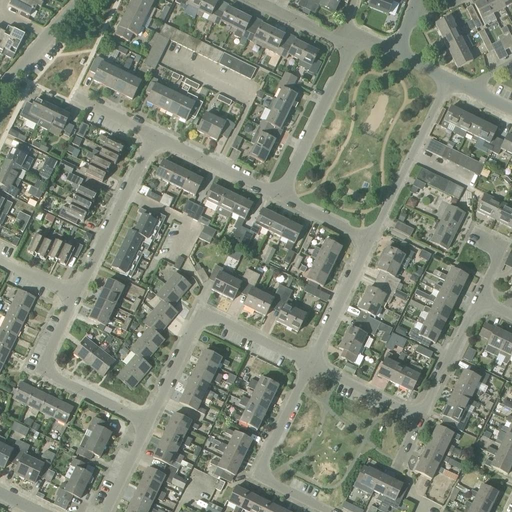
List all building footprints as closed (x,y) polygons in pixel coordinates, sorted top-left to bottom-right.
[(16,0),(16,1),(13,0),(12,0),(9,7),(22,13),(20,16),(28,21),(33,10),(35,11),(38,6),(25,0),(16,0)] [(25,0),(38,6),(41,8),(44,4),(42,3),(43,0),(25,0)] [(146,17),(151,7),(135,0),(132,0),(128,8),(146,17)] [(176,0),(175,3),(178,5),(180,6),(180,7),(185,10),(187,6),(198,11),(204,0),(176,0)] [(198,11),(196,16),(202,19),(204,14),(210,17),(208,21),(214,24),(219,12),(214,9),(217,3),(210,0),(204,0),(198,11)] [(310,12),(316,0),(305,0),(307,1),(303,9),(304,9),(301,14),(308,17),(310,12)] [(333,14),(339,0),(316,0),(310,12),(315,14),(319,7),(333,14)] [(401,6),(403,0),(371,0),(368,8),(388,16),(393,3),(401,6)] [(482,21),(493,15),(485,0),(484,0),(474,5),(482,21)] [(485,0),(493,15),(504,9),(499,0),(485,0)] [(511,0),(499,0),(504,9),(511,5),(511,0)] [(466,10),(471,20),(477,18),(471,7),(466,10)] [(141,27),(146,17),(128,8),(124,18),(141,27)] [(232,28),(239,14),(228,9),(225,15),(219,12),(214,24),(219,27),(221,22),(232,28)] [(247,40),(253,29),(248,26),(251,20),(239,14),(232,28),(230,32),(234,35),(234,37),(240,39),(241,38),(242,37),(243,38),(240,45),(244,47),(247,40)] [(440,36),(456,28),(450,17),(435,25),(440,36)] [(136,37),(141,27),(124,18),(115,36),(129,43),(133,35),(136,37)] [(477,18),(471,20),(475,28),(476,30),(481,28),(482,27),(477,18)] [(164,25),(159,35),(169,41),(172,42),(177,31),(164,25)] [(266,45),(273,31),(261,25),(258,31),(253,29),(247,40),(264,48),(266,45)] [(446,47),(461,39),(456,28),(440,36),(446,47)] [(1,55),(0,56),(0,59),(1,60),(2,57),(3,58),(5,57),(11,60),(12,59),(15,55),(25,35),(13,29),(9,37),(5,34),(1,41),(7,44),(1,56),(1,55)] [(177,31),(172,42),(177,45),(183,34),(177,31)] [(281,57),(286,45),(281,43),(284,36),(273,31),(266,45),(264,48),(281,57)] [(478,33),(478,34),(482,42),(488,39),(483,31),(478,33)] [(159,35),(154,33),(151,39),(166,47),(169,41),(159,35)] [(511,39),(509,33),(503,35),(510,49),(511,47),(511,39)] [(182,47),(188,36),(183,34),(177,45),(182,47)] [(504,52),(510,49),(503,35),(498,38),(504,52)] [(188,50),(193,39),(188,36),(182,47),(188,50)] [(164,52),(166,47),(151,39),(148,45),(152,47),(164,52)] [(193,52),(198,41),(193,39),(188,50),(193,52)] [(451,58),(466,50),(461,39),(446,47),(451,58)] [(494,51),(488,39),(482,42),(488,54),(494,51)] [(198,55),(203,44),(198,41),(193,52),(198,55)] [(299,61),(306,47),(295,42),(292,48),(286,45),(281,57),(286,59),(288,55),(299,61)] [(203,57),(208,46),(203,44),(198,55),(203,57)] [(208,60),(213,49),(208,46),(203,57),(208,60)] [(161,58),(164,52),(152,47),(150,52),(161,58)] [(306,47),(299,61),(297,66),(302,68),(308,71),(311,67),(317,53),(306,47)] [(213,63),(219,52),(213,49),(208,60),(213,63)] [(457,69),(472,61),(466,50),(451,58),(457,69)] [(158,64),(161,58),(150,52),(147,59),(158,64)] [(218,65),(224,54),(219,52),(213,63),(218,65)] [(224,68),(229,57),(224,54),(218,65),(224,68)] [(103,86),(112,68),(102,63),(104,61),(97,57),(90,72),(96,75),(93,81),(103,86)] [(229,70),(234,59),(229,57),(224,68),(229,70)] [(155,70),(158,64),(147,59),(143,65),(155,70)] [(234,73),(240,62),(234,59),(229,70),(234,73)] [(122,96),(131,77),(127,75),(131,65),(132,63),(127,61),(126,63),(113,91),(122,96)] [(113,91),(126,63),(126,62),(121,73),(112,68),(103,86),(113,91)] [(240,76),(245,65),(240,62),(234,73),(240,76)] [(245,78),(251,67),(245,65),(240,76),(245,78)] [(251,67),(245,78),(250,81),(256,70),(251,67)] [(294,85),(297,79),(285,73),(282,79),(294,85)] [(131,77),(122,96),(132,100),(141,82),(131,77)] [(157,108),(165,90),(156,85),(158,81),(153,79),(151,83),(150,83),(145,93),(150,95),(147,103),(157,108)] [(277,101),(291,108),(296,96),(290,93),(293,88),(281,82),(278,88),(282,90),(277,101)] [(166,112),(175,95),(165,90),(157,108),(166,112)] [(261,100),(264,95),(258,92),(256,98),(261,100)] [(176,117),(185,99),(175,95),(166,112),(176,117)] [(185,99),(176,117),(186,122),(188,118),(193,120),(195,119),(203,103),(196,100),(194,104),(185,99)] [(40,121),(47,105),(36,100),(29,114),(23,111),(19,117),(37,126),(40,121)] [(285,119),(291,108),(277,101),(271,112),(285,119)] [(40,121),(37,126),(48,131),(50,126),(58,111),(47,105),(40,121)] [(455,128),(462,113),(451,108),(442,126),(447,128),(448,125),(455,128)] [(51,127),(49,133),(58,138),(61,132),(69,116),(58,111),(50,126),(51,127)] [(280,130),(285,119),(271,112),(266,124),(262,122),(259,127),(272,133),(275,128),(280,130)] [(466,134),(474,119),(462,113),(455,128),(453,132),(457,134),(459,130),(466,134)] [(207,136),(216,119),(206,114),(197,132),(207,136)] [(216,119),(207,136),(217,141),(219,136),(227,140),(234,125),(226,121),(225,123),(216,119)] [(478,139),(485,124),(474,119),(466,134),(473,137),(472,141),(476,143),(478,139)] [(83,139),(89,127),(82,124),(76,136),(83,139)] [(492,153),(498,140),(493,137),(496,130),(485,124),(478,139),(484,142),(481,148),(486,150),(492,153)] [(69,138),(74,127),(69,125),(63,136),(69,138)] [(256,133),(251,144),(255,146),(269,153),(274,141),(270,139),(272,133),(259,127),(256,133)] [(24,143),(26,139),(19,135),(20,134),(10,129),(8,135),(17,140),(24,143)] [(511,156),(511,155),(511,137),(507,135),(504,142),(498,140),(492,153),(498,156),(501,150),(511,156)] [(120,157),(124,148),(101,136),(99,141),(105,144),(103,149),(120,157)] [(237,151),(242,140),(237,137),(231,149),(237,151)] [(79,148),(82,141),(76,138),(72,145),(79,148)] [(446,148),(439,145),(434,155),(441,159),(446,148)] [(22,146),(18,154),(27,158),(31,150),(22,146)] [(46,154),(48,150),(41,146),(38,150),(46,154)] [(255,146),(250,157),(254,159),(263,164),(269,153),(255,146)] [(72,155),(75,149),(69,147),(66,152),(72,155)] [(447,161),(452,151),(446,148),(441,159),(447,161)] [(115,166),(120,157),(103,149),(101,154),(94,151),(92,155),(112,164),(112,165),(115,166)] [(28,172),(33,161),(27,158),(18,154),(11,150),(6,161),(28,172)] [(460,155),(457,153),(452,151),(447,161),(455,165),(460,155)] [(112,164),(92,155),(89,153),(87,158),(93,161),(90,166),(107,174),(112,165),(112,164)] [(469,159),(468,159),(460,155),(455,165),(464,170),(469,159)] [(474,161),(469,159),(464,170),(469,172),(474,161)] [(28,172),(6,161),(0,172),(16,180),(22,169),(28,172)] [(71,175),(75,167),(62,161),(59,169),(71,175)] [(169,184),(177,168),(163,161),(155,177),(169,184)] [(474,175),(479,164),(474,161),(469,172),(474,175)] [(479,177),(484,166),(479,164),(474,175),(479,177)] [(43,166),(38,177),(48,182),(50,178),(53,171),(49,168),(43,166)] [(102,183),(107,174),(90,166),(88,171),(82,168),(79,172),(102,183)] [(182,190),(189,174),(177,168),(169,184),(182,190)] [(423,184),(428,172),(421,169),(415,180),(423,184)] [(20,182),(16,180),(0,172),(0,173),(0,186),(1,187),(0,189),(0,191),(15,199),(19,191),(16,190),(20,182)] [(435,176),(428,172),(423,184),(430,187),(435,176)] [(92,204),(97,194),(80,186),(83,180),(69,174),(65,181),(73,185),(72,188),(78,191),(76,196),(92,204)] [(195,196),(202,180),(189,174),(182,190),(195,196)] [(437,190),(442,179),(435,176),(430,187),(437,190)] [(444,194),(449,183),(442,179),(437,190),(444,194)] [(38,191),(43,193),(46,185),(42,183),(37,181),(34,188),(38,190),(38,191)] [(52,192),(55,185),(51,183),(47,189),(52,192)] [(451,197),(456,186),(449,183),(444,194),(451,197)] [(218,208),(226,192),(213,186),(205,201),(218,208)] [(458,201),(464,190),(456,186),(451,197),(458,201)] [(39,200),(43,193),(38,191),(34,198),(39,200)] [(159,204),(161,199),(148,192),(146,197),(159,204)] [(229,219),(239,199),(226,192),(218,208),(216,212),(217,214),(227,220),(229,219)] [(88,213),(92,204),(76,196),(73,200),(67,197),(65,202),(71,205),(88,213)] [(495,221),(502,204),(484,196),(477,212),(495,221)] [(0,199),(0,212),(0,213),(6,215),(11,205),(6,202),(0,199)] [(162,199),(159,204),(168,209),(171,203),(162,199)] [(244,221),(252,205),(239,199),(229,219),(232,214),(239,218),(233,229),(236,230),(232,237),(238,240),(237,242),(240,243),(246,230),(241,228),(244,221)] [(187,216),(193,204),(187,202),(182,213),(187,216)] [(192,220),(199,207),(193,204),(187,216),(187,217),(192,220)] [(511,228),(511,208),(502,204),(495,221),(511,228)] [(83,222),(88,213),(71,205),(69,210),(62,207),(60,211),(58,216),(73,224),(76,219),(83,222)] [(198,223),(204,210),(199,207),(192,220),(198,223)] [(455,233),(464,215),(448,207),(439,224),(439,225),(455,233)] [(150,219),(150,218),(152,215),(139,209),(137,214),(142,216),(140,222),(159,231),(165,218),(155,213),(152,220),(150,219)] [(268,232),(276,217),(262,210),(255,226),(268,232)] [(52,224),(55,218),(47,215),(45,221),(52,224)] [(22,224),(27,226),(30,218),(26,216),(22,224)] [(281,239),(288,223),(276,217),(268,232),(281,239)] [(154,241),(159,231),(140,222),(135,231),(135,232),(154,241)] [(294,245),(302,230),(288,223),(281,239),(288,242),(284,249),(288,251),(283,263),(289,265),(294,254),(291,252),(294,245)] [(439,225),(439,224),(436,223),(433,230),(436,231),(430,243),(447,251),(455,233),(439,225)] [(23,233),(27,226),(22,224),(19,231),(23,233)] [(208,228),(205,227),(201,234),(212,239),(216,232),(208,228)] [(407,227),(403,235),(410,238),(413,230),(407,227)] [(63,237),(66,231),(61,229),(58,235),(56,239),(57,239),(47,258),(56,263),(64,246),(60,244),(63,237)] [(129,231),(125,239),(148,250),(149,247),(152,242),(153,243),(154,241),(135,232),(135,231),(133,229),(131,232),(129,231)] [(36,257),(44,241),(39,239),(42,232),(37,230),(26,252),(36,257)] [(246,230),(240,243),(247,247),(254,234),(246,230)] [(56,239),(58,235),(54,233),(52,237),(49,243),(44,241),(36,257),(45,262),(47,258),(57,239),(56,239)] [(201,234),(198,239),(210,244),(212,239),(201,234)] [(306,251),(312,239),(308,237),(302,249),(306,251)] [(16,248),(20,240),(15,238),(11,246),(16,248)] [(147,251),(148,250),(125,239),(121,249),(141,259),(144,251),(147,251)] [(321,251),(337,259),(342,249),(325,241),(321,251)] [(64,246),(56,263),(66,267),(71,256),(77,259),(83,247),(73,242),(69,248),(64,246)] [(380,258),(399,268),(400,268),(405,270),(410,260),(410,261),(414,254),(402,248),(399,247),(396,253),(387,249),(386,251),(384,249),(380,258)] [(268,267),(275,251),(269,248),(261,263),(268,267)] [(136,269),(141,259),(121,249),(116,259),(136,269)] [(332,268),(337,259),(321,251),(316,260),(332,268)] [(178,271),(184,260),(179,257),(174,267),(173,268),(178,271)] [(298,257),(293,268),(297,270),(300,265),(303,259),(298,257)] [(394,279),(399,268),(380,258),(376,268),(378,269),(377,270),(394,279)] [(131,278),(136,269),(116,259),(111,269),(125,275),(124,277),(127,278),(128,276),(131,278)] [(327,278),(332,268),(316,260),(311,270),(327,278)] [(194,267),(197,273),(196,273),(202,284),(209,281),(209,280),(202,269),(202,270),(199,265),(194,267)] [(222,296),(230,279),(223,275),(225,271),(216,266),(209,280),(209,281),(215,283),(211,291),(222,296)] [(420,277),(423,270),(417,267),(414,274),(420,277)] [(230,279),(222,296),(233,301),(237,293),(242,295),(247,285),(253,273),(247,270),(243,277),(239,275),(235,281),(230,279)] [(322,288),(327,278),(311,270),(306,280),(310,281),(308,285),(316,290),(318,286),(322,288)] [(440,274),(438,279),(444,282),(444,281),(461,289),(467,278),(450,270),(446,277),(440,274)] [(260,276),(253,273),(247,285),(253,287),(254,288),(260,276)] [(166,286),(180,298),(190,286),(176,274),(166,286)] [(387,278),(384,285),(396,291),(396,290),(399,284),(387,278)] [(103,290),(119,298),(124,288),(108,280),(103,290)] [(435,285),(433,290),(439,293),(439,292),(456,300),(461,289),(444,281),(444,282),(441,288),(436,286),(435,285)] [(316,290),(308,285),(304,293),(316,298),(319,292),(316,290)] [(368,289),(363,299),(380,308),(383,302),(389,305),(393,297),(396,291),(384,285),(380,294),(368,289)] [(171,309),(180,298),(166,286),(156,297),(162,302),(171,309)] [(280,301),(285,289),(279,286),(273,297),(280,301)] [(248,298),(244,307),(254,312),(263,295),(253,290),(252,289),(248,298)] [(285,305),(276,323),(287,328),(295,311),(298,304),(288,300),(292,292),(288,290),(285,289),(280,301),(286,304),(286,306),(285,305)] [(114,308),(119,298),(103,290),(98,300),(114,308)] [(12,304),(29,312),(35,299),(18,291),(12,304)] [(430,296),(428,301),(433,304),(434,303),(450,311),(456,300),(439,292),(439,293),(436,299),(430,296)] [(263,295),(254,312),(265,317),(273,300),(263,295)] [(375,318),(380,308),(363,299),(358,310),(375,318)] [(110,317),(114,308),(98,300),(93,310),(110,317)] [(177,314),(171,309),(162,302),(153,313),(167,325),(177,314)] [(425,307),(422,312),(428,315),(428,314),(445,322),(450,311),(434,303),(433,304),(430,310),(425,308),(425,307)] [(22,325),(29,312),(12,304),(5,317),(22,325)] [(105,327),(110,317),(93,310),(89,319),(100,325),(105,327)] [(295,311),(287,328),(297,333),(306,316),(295,311)] [(158,336),(167,325),(153,313),(143,324),(149,329),(158,336)] [(419,318),(417,324),(422,326),(423,326),(440,334),(445,322),(428,314),(428,315),(425,321),(419,318)] [(0,330),(16,338),(22,325),(5,317),(0,328),(0,330)] [(365,325),(377,330),(380,324),(368,318),(365,325)] [(135,323),(130,329),(134,332),(139,326),(135,323)] [(498,351),(506,335),(484,324),(478,336),(489,341),(487,346),(495,350),(492,356),(497,358),(500,352),(498,351)] [(374,337),(377,330),(365,325),(362,331),(374,337)] [(411,334),(409,339),(428,348),(431,343),(434,345),(440,334),(423,326),(422,326),(420,332),(414,329),(411,334)] [(344,339),(361,347),(364,349),(369,338),(349,328),(344,339)] [(164,341),(158,336),(149,329),(139,341),(154,352),(164,341)] [(0,346),(10,351),(16,338),(0,330),(0,346)] [(402,350),(406,341),(392,334),(388,343),(395,346),(402,350)] [(511,337),(506,335),(498,351),(500,352),(498,355),(505,358),(503,361),(502,364),(506,366),(507,363),(508,363),(511,358),(509,357),(511,350),(511,337)] [(88,366),(100,351),(85,339),(73,354),(88,366)] [(358,353),(361,347),(344,339),(339,349),(343,352),(340,358),(359,367),(364,358),(360,356),(361,354),(358,353)] [(145,363),(154,352),(139,341),(130,352),(135,357),(145,363)] [(0,362),(4,364),(10,351),(0,346),(0,362)] [(429,360),(432,354),(418,346),(415,353),(429,360)] [(204,352),(199,361),(217,369),(219,364),(227,368),(229,364),(224,361),(227,355),(210,348),(207,353),(204,352)] [(103,377),(114,363),(100,351),(88,366),(103,377)] [(395,365),(389,362),(392,356),(387,353),(383,360),(385,361),(377,377),(388,382),(396,366),(395,365)] [(407,371),(406,371),(400,368),(403,361),(406,356),(401,353),(399,359),(398,359),(395,365),(396,366),(388,382),(399,388),(407,371)] [(150,368),(145,363),(135,357),(126,367),(141,379),(150,368)] [(199,361),(195,369),(221,381),(223,377),(215,373),(217,369),(199,361)] [(346,364),(343,370),(354,375),(357,369),(346,364)] [(407,371),(399,388),(410,393),(418,377),(411,373),(414,367),(409,364),(406,371),(407,371)] [(131,391),(141,379),(126,367),(117,379),(131,391)] [(474,391),(475,389),(478,383),(484,386),(489,376),(471,367),(468,374),(463,372),(457,383),(474,391)] [(195,369),(191,378),(209,386),(211,381),(219,385),(221,381),(195,369)] [(191,378),(187,386),(213,398),(214,394),(206,391),(209,386),(191,378)] [(249,384),(274,396),(278,387),(261,379),(259,384),(251,380),(249,384)] [(25,406),(33,389),(20,383),(12,399),(25,406)] [(481,392),(475,389),(474,391),(457,383),(452,394),(468,402),(469,401),(472,394),(479,397),(481,392)] [(270,405),(274,396),(249,384),(247,388),(255,392),(252,397),(270,405)] [(187,386),(183,394),(201,403),(203,398),(211,402),(213,398),(187,386)] [(38,412),(46,396),(33,389),(25,406),(32,409),(30,414),(36,417),(39,413),(38,412)] [(198,408),(201,403),(183,394),(178,404),(196,413),(196,412),(204,416),(206,412),(198,408)] [(469,401),(468,402),(452,394),(447,405),(463,413),(464,412),(467,405),(473,409),(476,403),(469,401)] [(51,419),(59,402),(46,396),(38,412),(39,413),(51,419)] [(265,414),(270,405),(252,397),(250,401),(242,397),(240,401),(265,414)] [(261,422),(265,414),(240,401),(239,405),(246,409),(244,414),(261,422)] [(64,425),(72,409),(59,402),(51,419),(64,425)] [(470,415),(464,412),(463,413),(447,405),(441,417),(443,418),(441,423),(456,430),(463,433),(465,430),(457,426),(458,425),(462,416),(468,420),(470,415)] [(257,431),(261,422),(244,414),(242,418),(234,415),(232,419),(240,422),(240,423),(257,431)] [(169,424),(186,433),(189,427),(197,431),(199,427),(191,423),(191,424),(173,415),(169,424)] [(90,425),(87,431),(92,434),(90,438),(90,439),(105,447),(111,435),(104,432),(107,426),(93,419),(90,425)] [(511,436),(511,423),(511,424),(508,430),(499,426),(497,430),(500,432),(505,435),(506,434),(511,436)] [(34,424),(31,430),(37,433),(40,426),(34,424)] [(184,437),(186,433),(169,424),(165,433),(190,445),(192,440),(184,437)] [(447,447),(448,445),(451,439),(457,442),(460,437),(452,433),(452,435),(436,427),(430,439),(447,447)] [(227,430),(225,434),(232,438),(230,442),(247,451),(252,442),(234,434),(234,433),(227,430)] [(188,448),(190,445),(165,433),(160,441),(178,450),(180,444),(188,448)] [(497,438),(494,443),(500,446),(500,445),(511,450),(511,436),(506,434),(505,435),(502,441),(497,438)] [(79,448),(76,455),(89,461),(93,455),(99,458),(105,447),(90,439),(90,438),(85,436),(79,448)] [(448,445),(447,447),(430,439),(425,450),(442,458),(442,456),(445,450),(452,453),(454,448),(448,445)] [(16,442),(13,447),(19,450),(23,443),(18,441),(16,442)] [(160,441),(156,450),(181,462),(182,462),(184,457),(176,454),(178,450),(160,441)] [(220,443),(218,447),(243,460),(247,451),(230,442),(228,447),(220,443)] [(19,450),(12,465),(17,467),(14,475),(24,480),(31,464),(33,461),(35,458),(30,456),(29,455),(27,453),(30,447),(23,443),(19,450)] [(488,448),(485,453),(489,454),(495,457),(495,456),(511,464),(511,450),(500,445),(500,446),(497,452),(491,449),(488,448)] [(12,465),(19,450),(13,447),(12,446),(10,450),(2,446),(0,450),(0,467),(3,469),(7,462),(12,465)] [(218,447),(216,451),(224,455),(222,460),(239,468),(243,460),(218,447)] [(156,450),(152,459),(169,467),(170,467),(172,462),(180,465),(181,462),(156,450)] [(425,450),(420,461),(427,464),(436,469),(437,468),(437,467),(438,464),(440,461),(446,464),(449,459),(442,456),(442,458),(425,450)] [(31,464),(24,480),(34,484),(37,477),(43,480),(50,465),(55,455),(46,451),(39,459),(37,463),(33,461),(31,464)] [(486,460),(484,466),(491,469),(491,468),(506,476),(511,464),(495,456),(495,457),(492,463),(486,460)] [(70,466),(65,478),(70,480),(69,481),(85,488),(87,484),(89,485),(93,478),(91,477),(90,477),(84,473),(87,467),(73,460),(70,466)] [(212,466),(207,475),(217,480),(218,478),(231,484),(234,477),(235,477),(239,468),(222,460),(219,464),(212,460),(210,465),(212,466)] [(418,464),(414,473),(431,480),(435,472),(441,475),(456,482),(458,478),(458,477),(457,476),(443,470),(437,467),(437,468),(436,469),(427,464),(420,461),(418,464)] [(363,468),(353,487),(358,490),(360,486),(368,490),(365,495),(370,498),(373,492),(372,491),(380,475),(369,469),(368,470),(363,468)] [(147,469),(142,478),(160,487),(163,482),(170,485),(171,485),(183,490),(187,481),(175,476),(172,481),(165,478),(164,478),(147,469)] [(380,475),(372,491),(373,492),(379,495),(376,501),(381,503),(384,497),(383,497),(391,481),(380,475)] [(142,478),(138,487),(164,499),(166,495),(158,491),(160,487),(142,478)] [(79,500),(85,488),(69,481),(67,486),(62,484),(59,490),(58,490),(55,496),(69,503),(72,496),(79,500)] [(221,493),(225,484),(219,481),(215,490),(221,493)] [(381,503),(381,504),(387,506),(392,509),(395,503),(399,505),(407,489),(402,486),(391,481),(383,497),(384,497),(381,503)] [(475,497),(492,506),(497,494),(481,486),(477,494),(471,491),(469,496),(474,499),(475,497)] [(138,487),(134,496),(152,504),(154,499),(162,503),(164,499),(138,487)] [(237,511),(246,493),(236,488),(228,504),(235,508),(233,511),(237,511)] [(243,511),(250,511),(257,499),(246,493),(237,511),(241,511),(242,511),(243,511)] [(134,496),(130,504),(145,511),(157,511),(158,511),(150,508),(152,504),(134,496)] [(476,511),(488,511),(492,506),(475,497),(474,499),(472,505),(466,502),(464,507),(466,508),(469,510),(470,509),(476,511)] [(163,506),(173,510),(176,502),(166,498),(163,506)] [(263,511),(268,504),(257,499),(250,511),(263,511)]
